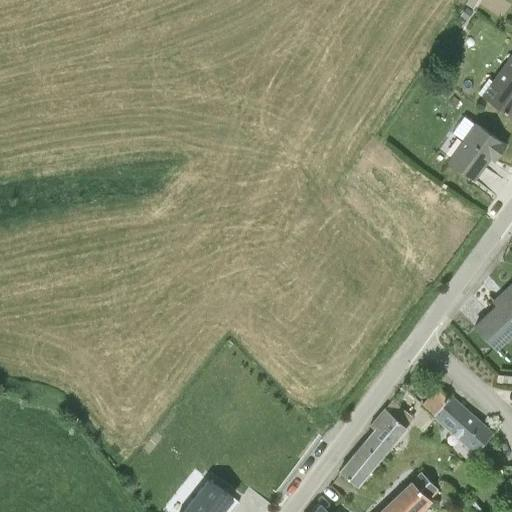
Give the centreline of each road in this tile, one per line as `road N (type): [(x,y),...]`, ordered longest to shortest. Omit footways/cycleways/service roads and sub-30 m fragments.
road 1 (residential): [(424,393),(337,511)]
road 2 (residential): [(511,275),(424,393)]
